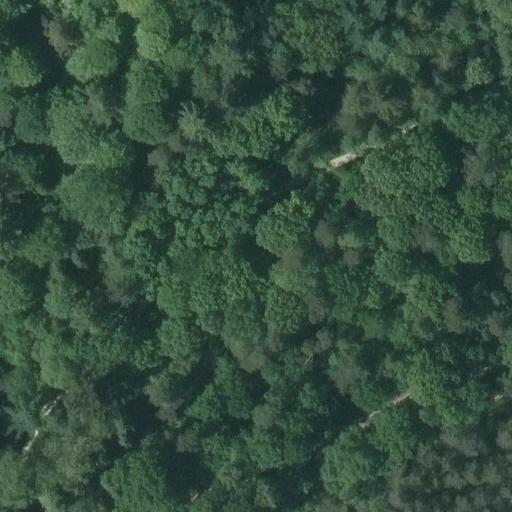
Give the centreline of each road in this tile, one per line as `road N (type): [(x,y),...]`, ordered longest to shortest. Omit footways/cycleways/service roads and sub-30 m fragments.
road 1 (track): [(174,511),(511,356)]
road 2 (track): [(511,390),(252,511)]
